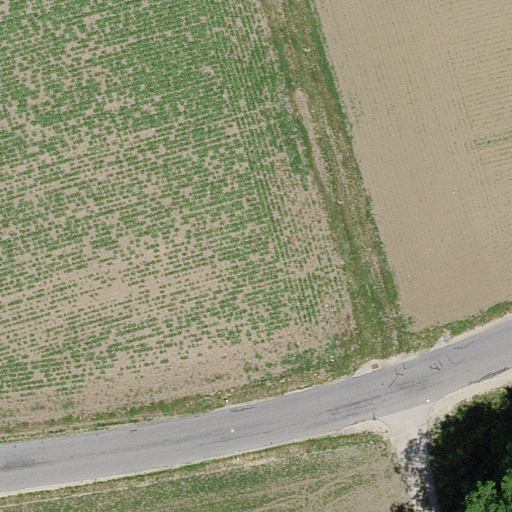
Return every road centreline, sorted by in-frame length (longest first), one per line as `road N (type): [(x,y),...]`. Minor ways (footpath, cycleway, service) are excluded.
road 1 (tertiary): [(0,466),(200,440),(393,390),(511,344)]
road 2 (track): [(393,390),(279,0)]
road 3 (track): [(393,390),(425,511)]
